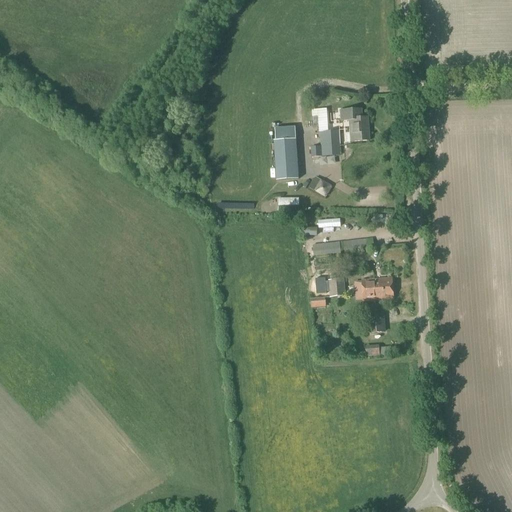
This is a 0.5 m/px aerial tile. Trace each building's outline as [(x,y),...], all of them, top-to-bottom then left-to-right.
[(329,110),(316,109),(316,126),(329,126),(329,110)] [(349,122),(351,142),(369,141),(368,118),(362,118),(361,109),(339,110),(339,122),(349,122)] [(310,148),(310,158),(340,156),(338,132),(320,133),(321,147),(310,148)] [(274,141),(277,181),(298,180),(296,140),(274,141)] [(325,198),(327,198),(333,188),(333,186),(322,180),(320,181),(314,191),(315,193),(325,198)] [(279,198),(280,206),(300,205),(299,197),(279,198)] [(312,245),(313,256),(373,247),(372,237),(312,245)] [(363,301),(363,302),(394,300),(392,279),(361,281),(361,282),(354,283),(355,302),(363,301)] [(329,282),(330,298),(344,296),(343,281),(329,282)] [(310,299),(311,308),(318,307),(318,306),(325,306),(324,298),(310,299)] [(369,334),(384,333),(383,315),(368,316),(369,334)] [(369,346),(369,354),(380,354),(380,345),(369,346)]
